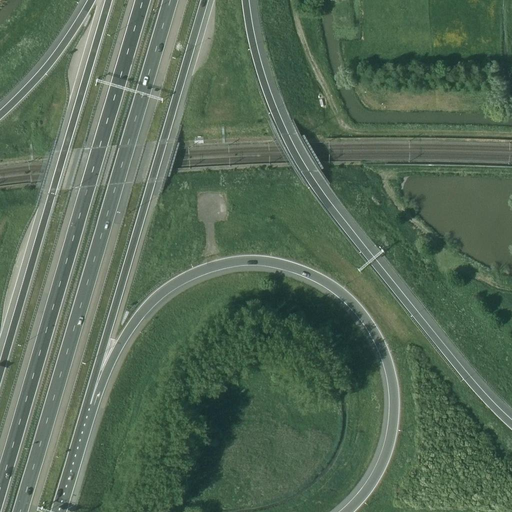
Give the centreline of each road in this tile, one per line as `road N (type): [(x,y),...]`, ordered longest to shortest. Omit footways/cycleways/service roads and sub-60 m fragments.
road 1 (motorway): [(90,403),(120,342),(165,289),(233,261),(303,271),(365,317),(392,373),(394,416),(382,463),(347,511)]
road 2 (motorway): [(20,511),(170,0)]
road 3 (motorway): [(511,425),(297,161),(268,100),(245,0)]
road 4 (motorway): [(142,0),(0,489)]
road 5 (motorway): [(90,403),(204,0)]
road 6 (motorway): [(108,0),(0,373)]
road 7 (track): [(294,0),(302,39),(347,127),(511,133)]
road 8 (motorway): [(91,0),(40,75),(0,114)]
